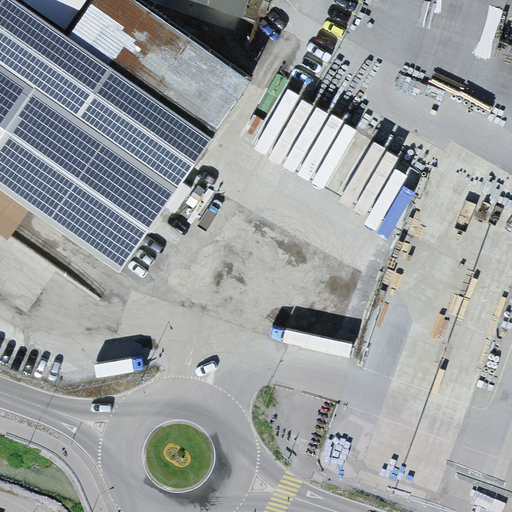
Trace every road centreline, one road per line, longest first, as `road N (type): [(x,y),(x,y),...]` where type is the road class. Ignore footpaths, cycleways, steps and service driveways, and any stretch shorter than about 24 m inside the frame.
road 1 (tertiary): [(237,474),(239,454),(223,419),(189,402),(151,410),(126,440)]
road 2 (tertiary): [(126,440),(0,390)]
